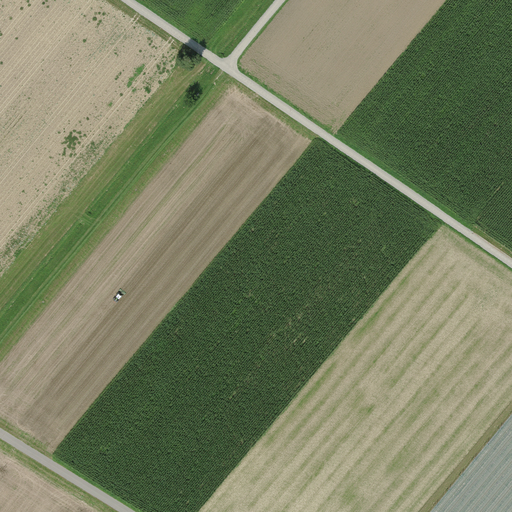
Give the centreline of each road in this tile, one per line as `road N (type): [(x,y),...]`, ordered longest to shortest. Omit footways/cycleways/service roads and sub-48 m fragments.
road 1 (track): [(511,265),(126,0)]
road 2 (track): [(284,0),(0,344)]
road 3 (unclassified): [(128,511),(0,431)]
